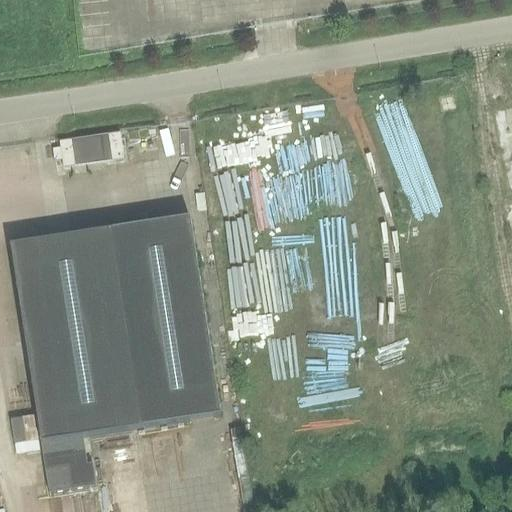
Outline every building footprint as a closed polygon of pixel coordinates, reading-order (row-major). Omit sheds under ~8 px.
[(63,169),(124,160),(120,136),(59,145),(63,169)] [(79,200),(85,233),(154,221),(146,174),(91,183),(94,198),(79,200)] [(190,221),(10,249),(41,446),(83,439),(221,418),(190,221)] [(30,416),(10,419),(14,444),(34,441),(30,416)] [(41,446),(49,496),(97,488),(93,466),(87,467),(83,439),(41,446)] [(73,496),(75,511),(97,511),(95,493),(73,496)]
